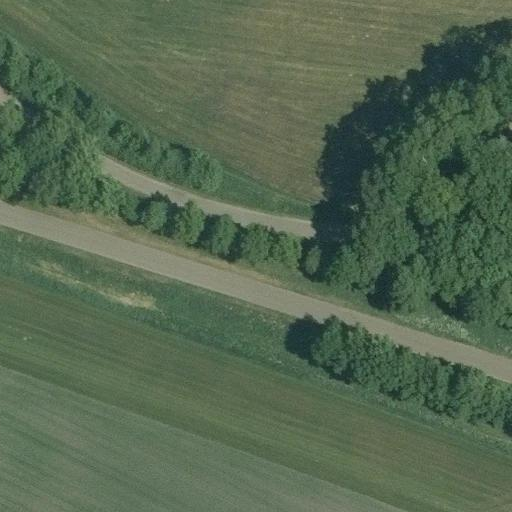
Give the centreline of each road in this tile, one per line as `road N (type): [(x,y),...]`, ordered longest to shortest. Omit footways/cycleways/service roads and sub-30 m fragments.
road 1 (unclassified): [(0,97),(93,158),(172,195),(308,228),(511,255)]
road 2 (unclassified): [(511,371),(0,214)]
